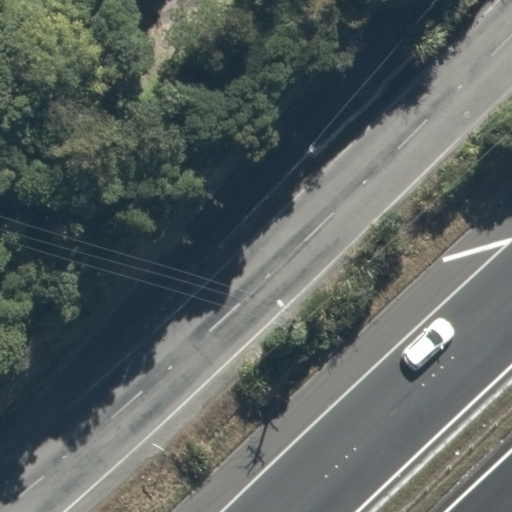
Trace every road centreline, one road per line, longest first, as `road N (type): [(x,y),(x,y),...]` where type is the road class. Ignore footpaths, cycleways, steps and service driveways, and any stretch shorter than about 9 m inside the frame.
road 1 (unclassified): [(62,457),(511,36)]
road 2 (unclassified): [(62,457),(114,339),(163,265),(398,0)]
road 3 (trunk): [(295,511),(511,311)]
